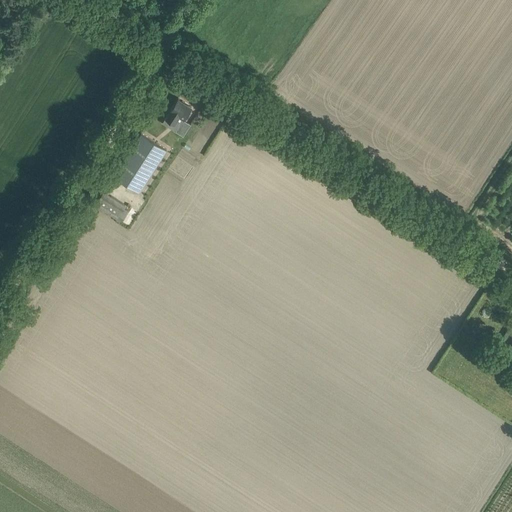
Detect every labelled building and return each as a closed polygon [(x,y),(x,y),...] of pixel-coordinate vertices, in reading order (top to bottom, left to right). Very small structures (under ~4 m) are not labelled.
[(178,97),(162,122),(175,130),(183,135),(190,124),(183,119),(191,106),(178,97)] [(141,132),(114,175),(140,191),(167,149),(141,132)] [(104,191),(95,204),(117,218),(126,205),(104,191)] [(483,326),(473,320),(468,326),(479,333),(483,326)] [(511,355),(511,324),(497,346),(500,348),(496,354),(507,361),(511,355)]
